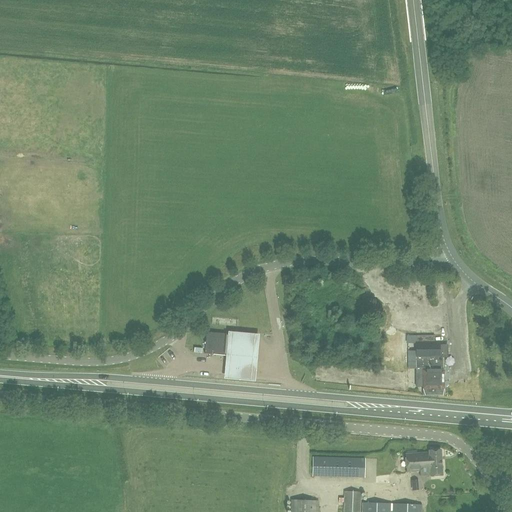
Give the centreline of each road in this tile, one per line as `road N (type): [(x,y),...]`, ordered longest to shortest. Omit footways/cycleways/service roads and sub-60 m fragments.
road 1 (unclassified): [(511,482),(453,439),(436,436),(0,395)]
road 2 (unclassified): [(452,258),(283,263),(243,276),(174,335),(137,354),(100,362),(0,355)]
road 3 (primary): [(381,408),(147,380),(30,379)]
road 4 (primary): [(30,379),(381,408)]
road 5 (tertiary): [(452,258),(439,219),(413,0)]
road 6 (primary): [(511,419),(381,408)]
